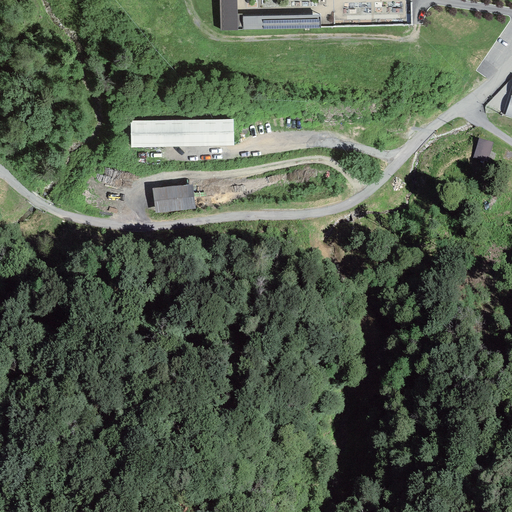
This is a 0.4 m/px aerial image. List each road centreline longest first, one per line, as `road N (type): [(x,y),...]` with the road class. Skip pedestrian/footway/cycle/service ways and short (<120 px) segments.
road 1 (track): [(0,170),(123,225),(271,219),(367,189),(405,151)]
road 2 (residential): [(511,64),(405,151),(320,139)]
